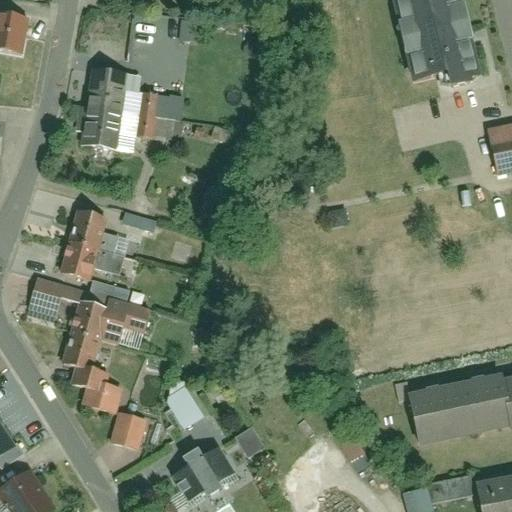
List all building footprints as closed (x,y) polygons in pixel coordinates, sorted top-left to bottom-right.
[(387,0),(404,80),(469,67),(455,0),(387,0)] [(0,47),(13,49),(18,16),(0,13),(0,47)] [(131,69),(79,64),(75,100),(66,99),(64,119),(73,120),(70,147),(108,151),(110,129),(172,135),(177,91),(129,86),(131,69)] [(511,122),(477,130),(480,143),(484,161),(491,191),(511,186),(511,122)] [(96,212),(65,204),(45,279),(62,284),(79,288),(82,279),(125,291),(134,261),(112,255),(118,231),(92,224),(96,212)] [(119,214),(116,224),(147,233),(150,223),(119,214)] [(129,448),(139,412),(109,404),(115,382),(92,376),(96,360),(81,357),(86,337),(106,342),(110,326),(137,333),(145,305),(79,288),(62,284),(42,363),(63,368),(58,385),(72,389),(68,404),(101,412),(94,439),(129,448)] [(491,373),(397,394),(408,443),(497,423),(499,432),(511,429),(511,376),(493,381),(491,373)] [(146,391),(169,429),(194,413),(171,376),(146,391)] [(241,460),(259,449),(246,428),(229,438),(241,460)] [(168,511),(171,511),(226,476),(199,434),(167,455),(177,470),(152,486),(168,511)] [(511,511),(511,470),(464,479),(470,511),(511,511)] [(0,511),(38,511),(41,510),(13,472),(0,482),(0,511)] [(399,511),(425,511),(420,489),(395,495),(399,511)]
